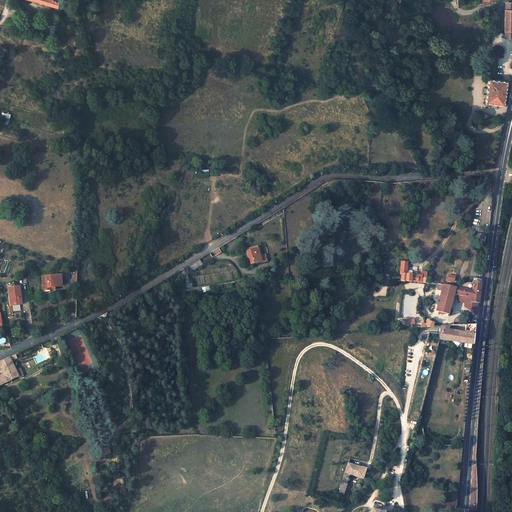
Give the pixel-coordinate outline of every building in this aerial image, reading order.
[(507,81),(488,78),(485,103),(504,105),(506,88),(507,81)] [(258,247),(249,250),(246,251),(250,265),(262,261),(258,247)] [(189,265),(192,271),(202,265),(199,259),(189,265)] [(422,275),(406,274),(407,262),(401,261),(400,273),(402,273),(401,281),(421,282),(421,277),(423,278),(423,277),(423,276),(422,276),(422,275)] [(61,286),(61,274),(41,276),(42,291),(49,290),(49,288),(54,287),(61,286)] [(446,281),(453,282),(455,276),(448,274),(446,281)] [(481,282),(473,281),(471,290),(462,288),(457,287),(455,287),(454,294),(458,295),(466,296),(465,301),(478,303),(480,291),(481,282)] [(471,290),(473,281),(472,281),(470,281),(469,281),(468,282),(466,283),(464,284),(463,286),(462,288),(471,290)] [(443,284),(436,311),(439,311),(438,313),(442,314),(443,313),(448,314),(454,294),(455,287),(452,286),(443,284)] [(21,303),(19,286),(7,287),(9,305),(8,305),(9,314),(12,314),(11,305),(21,303)] [(477,313),(478,303),(465,301),(466,296),(458,295),(458,300),(458,301),(465,302),(465,306),(472,312),(474,314),(477,315),(477,313)] [(438,326),(438,323),(434,324),(434,322),(429,321),(429,319),(427,319),(426,321),(427,321),(426,323),(421,323),(421,327),(438,326)] [(440,333),(439,338),(474,344),(476,324),(441,325),(440,333)] [(424,350),(434,352),(436,342),(426,340),(424,350)] [(0,385),(19,376),(11,360),(10,357),(0,360),(0,385)] [(343,495),(347,484),(346,483),(345,483),(348,473),(350,473),(354,476),(362,479),(366,465),(363,465),(362,467),(357,466),(348,463),(345,472),(338,493),(343,495)]
